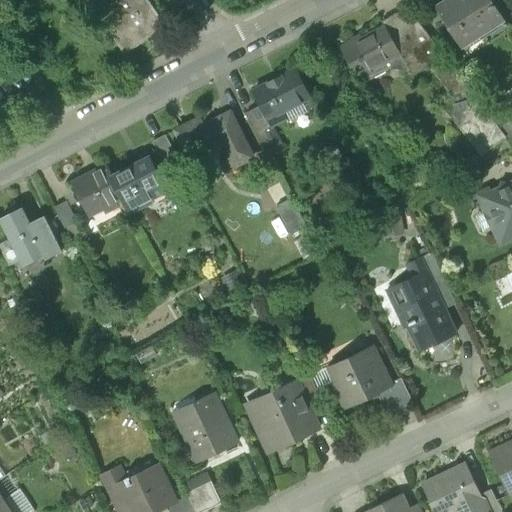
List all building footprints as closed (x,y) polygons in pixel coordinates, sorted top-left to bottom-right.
[(79,0),(91,14),(98,9),(100,11),(104,8),(120,31),(113,35),(125,53),(165,26),(146,0),(79,0)] [(492,0),(445,0),(437,5),(462,46),(505,20),(492,0)] [(446,56),(419,21),(408,30),(431,61),(434,65),(446,56)] [(431,61),(408,30),(394,38),(387,24),(353,42),(352,40),(341,46),(360,81),(374,73),(371,68),(393,57),(399,67),(408,63),(412,71),(431,61)] [(296,69),(253,90),(271,125),(287,117),(283,109),(310,95),(296,69)] [(231,112),(204,125),(200,117),(176,129),(192,161),(224,145),(234,165),(253,156),(231,112)] [(267,130),(257,135),(268,153),(276,149),(267,130)] [(176,154),(165,134),(152,141),(164,161),(176,154)] [(149,156),(112,175),(123,197),(129,209),(166,190),(149,156)] [(106,164),(72,182),(88,214),(123,197),(112,175),(106,164)] [(511,181),(507,183),(502,182),(499,187),(490,192),(489,189),(479,193),(484,204),(488,202),(501,229),(497,231),(503,242),(511,237),(511,234),(511,233),(511,181)] [(292,197),(277,205),(292,233),(307,225),(292,197)] [(79,220),(69,199),(56,205),(66,226),(79,220)] [(32,227),(22,207),(2,217),(24,261),(59,244),(47,219),(32,227)] [(432,251),(416,259),(423,276),(427,284),(430,282),(434,291),(437,289),(445,308),(457,302),(432,251)] [(434,291),(430,282),(427,284),(423,276),(418,278),(416,274),(396,284),(412,318),(404,321),(407,326),(410,324),(422,349),(457,332),(445,308),(437,289),(434,291)] [(373,344),(329,366),(335,379),(333,380),(346,406),(378,391),(392,384),(391,382),(373,344)] [(317,390),(304,364),(290,371),(295,381),(296,380),(304,396),(317,390)] [(402,377),(391,382),(392,384),(378,391),(388,413),(413,401),(402,377)] [(281,397),(251,411),(267,446),(304,429),(307,435),(319,429),(304,396),(296,380),(295,381),(277,389),(281,397)] [(213,393),(196,401),(198,407),(177,418),(190,444),(196,441),(204,459),(238,443),(213,393)] [(511,442),(490,453),(510,495),(511,493),(511,442)] [(157,465),(130,478),(130,477),(126,479),(129,484),(112,492),(121,511),(160,511),(159,509),(166,506),(175,502),(174,500),(157,465)] [(466,465),(422,486),(434,511),(452,511),(461,508),(463,511),(487,511),(480,495),(466,465)] [(211,481),(186,493),(195,511),(204,511),(222,504),(211,481)] [(502,511),(492,489),(480,495),(487,511),(502,511)] [(195,511),(186,493),(174,500),(175,502),(166,506),(168,511),(195,511)] [(407,511),(400,496),(366,511),(407,511)] [(0,511),(9,511),(0,498),(0,511)]
